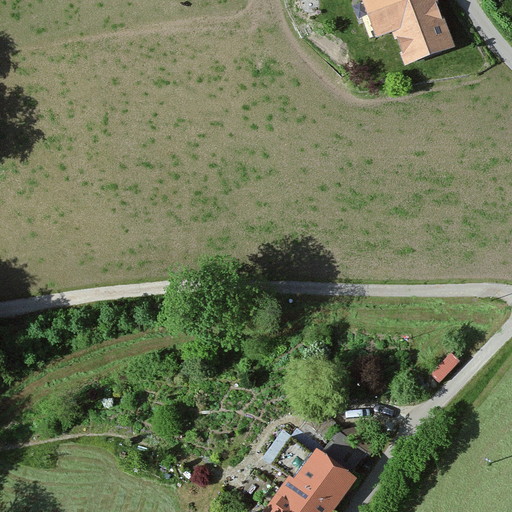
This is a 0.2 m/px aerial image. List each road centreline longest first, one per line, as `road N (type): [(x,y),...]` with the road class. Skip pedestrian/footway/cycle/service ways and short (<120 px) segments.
road 1 (track): [(0,285),(511,291)]
road 2 (unclassified): [(347,511),(392,445),(511,331)]
